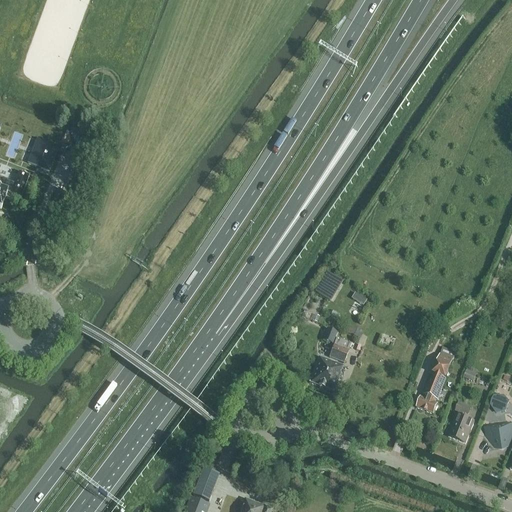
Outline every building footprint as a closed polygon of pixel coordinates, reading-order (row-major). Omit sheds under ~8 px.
[(58,148),(37,140),(28,164),(49,172),(58,148)] [(328,266),(315,286),(331,297),(344,277),(328,266)] [(356,302),(360,296),(355,293),(351,299),(356,302)] [(327,329),(322,341),(332,345),(337,333),(327,329)] [(344,341),(336,338),(329,358),(336,361),(344,341)] [(351,344),(344,341),(336,361),(344,364),(351,344)] [(449,353),(442,350),(423,399),(420,398),(416,409),(433,416),(438,405),(436,404),(456,352),(450,350),(449,353)] [(321,389),(331,363),(327,361),(318,358),(308,384),(321,389)] [(331,363),(321,389),(333,393),(343,367),(331,363)] [(464,379),(474,382),(477,373),(468,369),(464,379)] [(508,404),(503,397),(494,398),(491,406),(497,413),(505,412),(508,404)] [(470,409),(458,404),(455,412),(458,413),(449,437),(466,444),(474,422),(463,418),(464,415),(467,416),(470,409)] [(511,436),(511,431),(504,422),(491,424),(485,437),(494,448),(508,446),(511,436)] [(203,469),(193,496),(209,502),(219,475),(203,469)] [(191,500),(186,511),(206,511),(208,506),(191,500)] [(271,511),(272,510),(244,500),(239,511),(271,511)]
